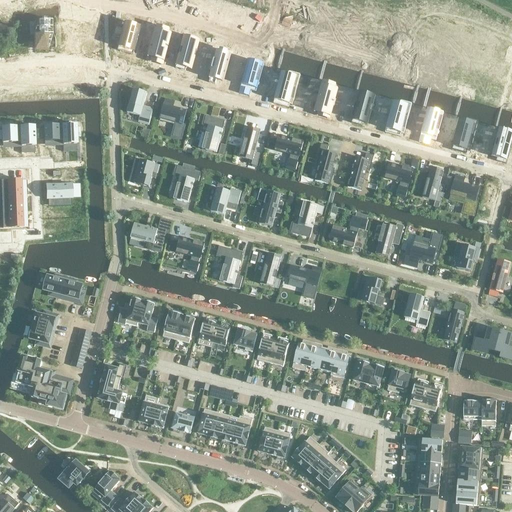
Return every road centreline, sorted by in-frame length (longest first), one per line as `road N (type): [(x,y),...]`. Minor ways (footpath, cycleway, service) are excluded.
road 1 (residential): [(113,73),(508,178)]
road 2 (residential): [(118,200),(476,296)]
road 3 (residential): [(74,426),(118,258),(118,200)]
road 4 (tertiary): [(295,493),(137,444)]
road 5 (residential): [(443,511),(454,376)]
road 6 (residential): [(118,200),(113,73)]
road 7 (residential): [(476,296),(508,178)]
